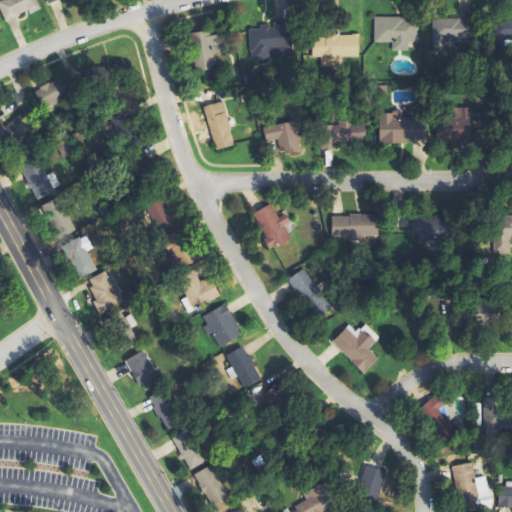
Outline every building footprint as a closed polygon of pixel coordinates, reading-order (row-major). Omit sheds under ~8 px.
[(0,0),(0,18),(2,22),(16,15),(16,14),(24,10),(26,14),(38,8),(33,0),(0,0)] [(511,16),(488,17),(489,41),(511,40),(511,16)] [(370,17),(371,42),(389,42),(389,51),(404,50),(404,42),(413,42),(413,17),(370,17)] [(429,19),(430,54),(443,53),(442,39),(471,38),(471,18),(457,19),(457,18),(429,19)] [(245,30),(257,29),(257,25),(266,24),(266,28),(272,27),(271,21),(286,19),(290,56),(248,60),(245,30)] [(309,36),(322,36),(322,28),(335,28),(335,35),(355,35),(355,56),(338,56),(338,67),(318,66),(318,57),(309,56),(309,36)] [(184,33),(190,72),(212,69),(210,53),(220,52),(217,34),(206,36),(205,30),(184,33)] [(99,68),(101,83),(111,81),(109,66),(99,68)] [(37,89),(45,108),(67,99),(59,81),(37,89)] [(198,107),(212,150),(231,144),(217,101),(198,107)] [(380,113),(381,143),(423,142),(422,118),(403,119),(403,113),(380,113)] [(438,141),(453,141),(453,149),(467,149),(467,142),(479,142),(479,147),(490,147),(490,117),(438,116),(438,141)] [(259,127),(262,141),(273,139),(276,150),(281,149),(282,153),(297,150),(291,121),(259,127)] [(322,151),(337,150),(337,143),(368,141),(367,122),(320,124),(322,151)] [(62,188),(55,172),(46,176),(39,160),(22,167),(36,199),(62,188)] [(78,230),(58,198),(43,207),(63,239),(78,230)] [(275,244),(276,246),(287,239),(279,225),(285,222),(281,214),(275,218),(266,203),(249,213),(263,237),(260,239),(266,249),(275,244)] [(411,218),(414,235),(423,233),(425,244),(446,241),(442,213),(411,218)] [(333,237),(380,237),(379,214),(333,215),(333,237)] [(511,217),(502,218),(504,254),(511,253),(511,217)] [(170,237),(176,245),(184,239),(178,232),(170,237)] [(99,270),(89,252),(95,249),(87,235),(64,247),(82,279),(99,270)] [(316,318),(333,306),(304,269),(288,281),(316,318)] [(179,279),(195,310),(222,296),(212,277),(202,282),(196,270),(179,279)] [(104,312),(123,302),(107,271),(88,280),(104,312)] [(477,303),(478,322),(500,321),(499,302),(477,303)] [(212,334),(214,333),(222,347),(244,334),(226,304),(202,318),(212,334)] [(333,341),(365,374),(380,359),(370,348),(381,337),(367,323),(358,332),(350,324),(333,341)] [(129,347),(139,343),(133,326),(123,330),(129,347)] [(262,380),(246,346),(229,354),(245,388),(262,380)] [(128,358),(143,391),(162,382),(147,350),(128,358)] [(166,430),(182,423),(166,390),(152,397),(166,430)] [(259,402),(269,416),(286,403),(276,390),(259,402)] [(443,442),(459,434),(438,396),(423,404),(443,442)] [(484,436),(504,437),(506,399),(486,398),(484,436)] [(189,470),(208,461),(192,429),(174,437),(189,470)] [(488,476),(476,478),(474,463),(454,466),(460,509),(492,504),(488,476)] [(229,498),(214,465),(196,473),(211,506),(229,498)] [(388,472),(367,466),(359,493),(379,500),(388,472)] [(304,493),(308,501),(288,509),(289,511),(326,511),(337,507),(327,483),(304,493)] [(511,483),(500,483),(500,507),(511,506),(511,483)]
